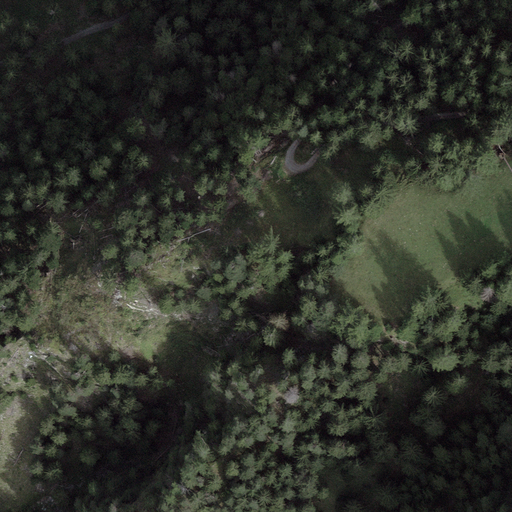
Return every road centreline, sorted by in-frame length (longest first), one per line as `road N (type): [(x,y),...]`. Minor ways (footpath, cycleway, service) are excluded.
road 1 (track): [(511,99),(366,129),(288,173),(310,123),(363,53),(438,0)]
road 2 (track): [(153,0),(112,24),(0,62)]
